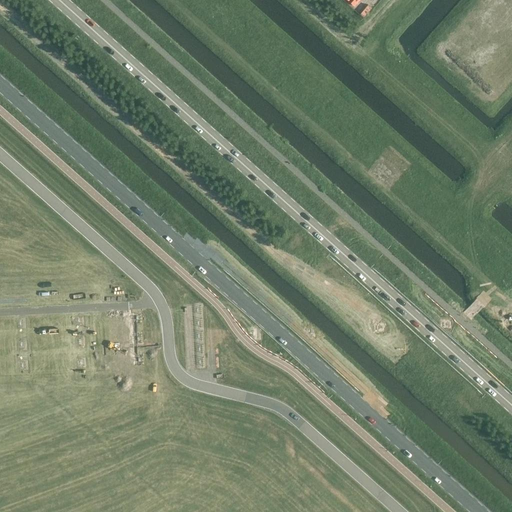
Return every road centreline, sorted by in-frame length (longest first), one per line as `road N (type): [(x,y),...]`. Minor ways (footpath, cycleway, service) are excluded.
road 1 (tertiary): [(475,511),(0,85)]
road 2 (secondary): [(58,0),(511,405)]
